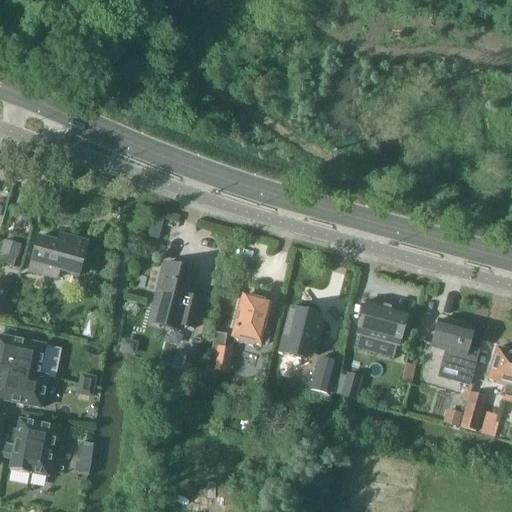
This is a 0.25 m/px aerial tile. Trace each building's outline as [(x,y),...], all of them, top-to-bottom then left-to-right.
[(77,278),(87,244),(58,236),(55,248),(38,243),(39,239),(38,239),(28,272),(57,280),(59,273),(77,278)] [(0,264),(0,274),(17,279),(20,268),(14,267),(19,247),(5,243),(0,264)] [(154,308),(149,324),(181,332),(182,327),(194,330),(202,302),(190,299),(196,274),(164,266),(154,308)] [(0,318),(2,319),(10,288),(0,286),(0,318)] [(271,304),(244,297),(233,340),(237,341),(239,344),(253,347),(256,345),(260,347),(261,343),(269,345),(273,330),(265,328),(271,304)] [(408,313),(367,302),(358,336),(399,347),(408,313)] [(289,309),(276,359),(300,366),(302,355),(313,358),(321,329),(310,327),(313,316),(289,309)] [(475,332),(443,323),(437,347),(452,351),(444,379),(469,386),(477,357),(468,355),(475,332)] [(0,369),(39,377),(45,347),(0,337),(0,369)] [(506,387),(511,366),(511,354),(497,350),(488,381),(506,387)] [(229,356),(215,352),(212,366),(226,370),(229,356)] [(177,355),(175,364),(188,367),(190,358),(177,355)] [(318,359),(311,391),(329,396),(338,364),(318,359)] [(511,366),(506,387),(503,400),(511,402),(511,366)] [(39,377),(0,369),(0,401),(41,410),(48,378),(39,377)] [(81,375),(78,385),(94,388),(96,378),(81,375)] [(361,380),(348,376),(342,398),(355,402),(361,380)] [(78,385),(76,396),(92,399),(94,388),(78,385)] [(486,398),(471,394),(461,428),(476,433),(486,398)] [(461,417),(448,413),(445,424),(458,428),(461,417)] [(15,444),(7,443),(4,458),(12,460),(10,472),(31,476),(31,475),(48,478),(58,429),(20,422),(15,444)] [(79,443),(77,459),(90,461),(92,445),(79,443)]
